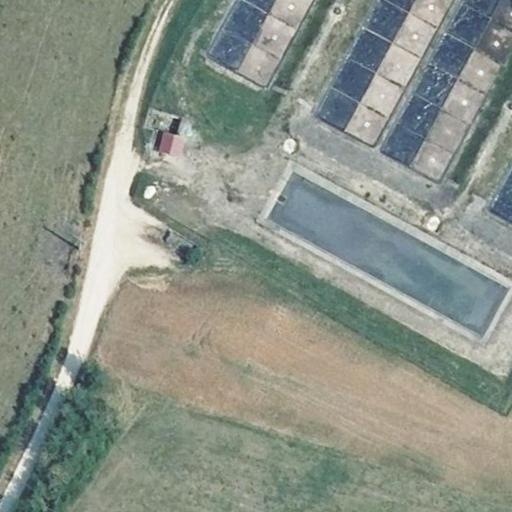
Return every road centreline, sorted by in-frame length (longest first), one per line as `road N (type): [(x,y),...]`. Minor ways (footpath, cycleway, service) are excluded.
road 1 (unclassified): [(119,170),(87,340),(11,511)]
road 2 (track): [(172,0),(144,52),(119,170)]
